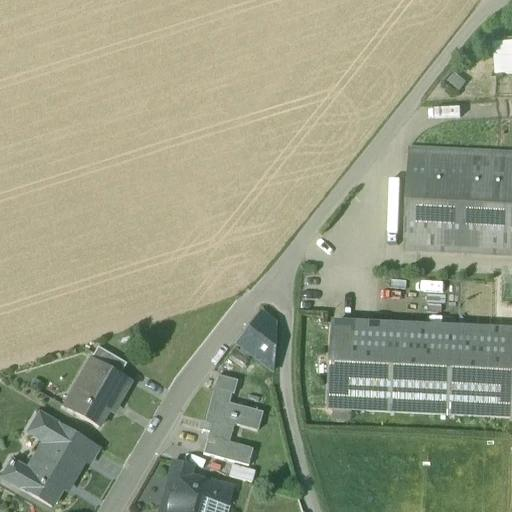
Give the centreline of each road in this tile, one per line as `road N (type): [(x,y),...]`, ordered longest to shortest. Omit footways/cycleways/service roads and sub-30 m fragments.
road 1 (residential): [(491,0),(276,271)]
road 2 (residential): [(276,271),(186,383),(112,511)]
road 3 (residential): [(316,511),(288,412),(285,293),(276,271)]
